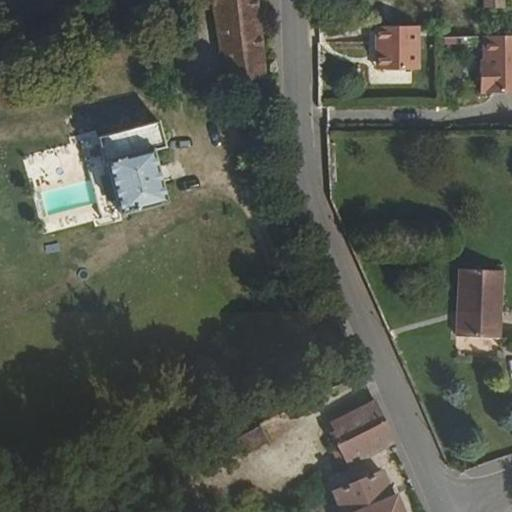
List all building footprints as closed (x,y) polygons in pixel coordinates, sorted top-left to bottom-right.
[(204,15),(202,0),(197,0),(193,1),(195,16),(204,15)] [(210,0),(220,89),(266,83),(256,0),(210,0)] [(327,2),(319,1),(319,16),(327,16),(327,2)] [(170,11),(169,4),(155,6),(155,13),(170,11)] [(120,29),(118,11),(2,28),(4,46),(23,44),(24,49),(31,51),(69,45),(69,47),(89,45),(88,34),(120,29)] [(421,30),(377,30),(377,47),(382,51),(381,73),(419,75),(421,30)] [(511,98),(511,42),(486,42),(486,99),(511,98)] [(154,125),(93,145),(101,173),(106,171),(108,178),(79,188),(89,220),(119,210),(122,222),(168,208),(152,156),(162,152),(154,125)] [(501,267),(458,264),(455,332),(499,336),(501,267)] [(229,372),(199,362),(187,398),(218,408),(229,372)] [(364,380),(357,363),(346,369),(352,385),(356,383),(364,380)] [(366,384),(364,380),(356,383),(358,388),(366,384)] [(394,447),(377,408),(331,430),(332,433),(327,436),(333,449),(328,451),(335,467),(340,464),(343,472),(394,447)] [(387,503),(380,484),(334,505),(336,511),(396,511),(392,501),(387,503)] [(316,487),(296,499),(301,511),(318,511),(325,508),(316,487)]
